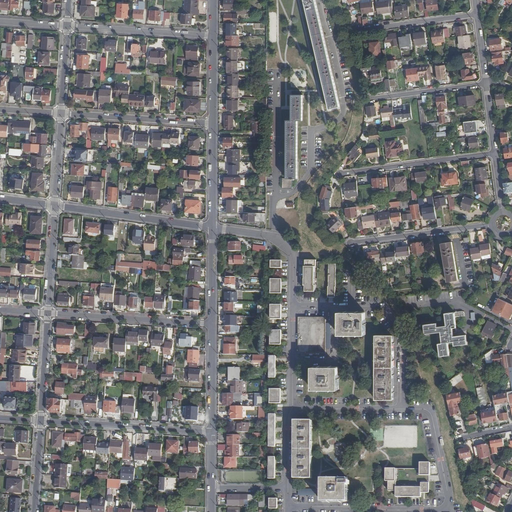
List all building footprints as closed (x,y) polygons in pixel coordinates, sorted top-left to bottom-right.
[(9,11),(9,10),(10,1),(9,0),(0,0),(0,7),(5,8),(5,10),(9,11)] [(10,1),(9,10),(14,10),(14,8),(19,8),(19,1),(18,0),(13,0),(14,1),(10,1)] [(192,14),(199,15),(199,10),(196,10),(197,1),(192,0),(191,0),(185,0),(184,9),(186,9),(186,14),(192,14)] [(233,9),(233,0),(225,0),(225,9),(233,9)] [(304,0),(330,109),(340,107),(315,0),(304,0)] [(361,1),(361,2),(362,12),(375,11),(373,0),(361,1)] [(394,12),(392,0),(377,2),(378,14),(394,12)] [(437,0),(430,0),(428,0),(429,10),(439,9),(437,0)] [(134,18),(143,19),(144,10),(144,2),(139,2),(139,5),(139,10),(134,10),(134,18)] [(44,13),(54,13),(55,3),(54,3),(44,3),(44,4),(44,13)] [(118,17),(127,17),(128,5),(119,5),(118,17)] [(82,6),(81,6),(81,16),(95,17),(95,7),(91,6),(82,6)] [(397,17),(410,16),(409,10),(403,10),(403,7),(396,7),(397,17)] [(151,20),(163,21),(163,20),(164,12),(152,11),(151,20)] [(191,19),(192,14),(186,14),(183,14),(182,24),(194,25),(194,19),(191,19)] [(234,23),(234,14),(225,14),(225,22),(229,22),(230,23),(234,23)] [(230,23),(227,24),(227,36),(236,36),(236,24),(234,23),(230,23)] [(460,36),(468,35),(466,25),(456,27),(458,36),(460,36)] [(444,33),(444,29),(432,30),(434,41),(445,40),(445,38),(444,33)] [(419,32),(414,33),(416,44),(430,42),(429,31),(422,32),(422,33),(419,33),(419,32)] [(13,36),(13,33),(7,33),(7,42),(7,44),(2,43),(2,50),(3,50),(6,50),(6,51),(12,51),(13,46),(13,36)] [(407,36),(400,37),(401,51),(412,49),(411,46),(413,46),(411,33),(407,34),(407,36)] [(392,42),(397,41),(397,34),(389,35),(389,37),(384,38),(385,42),(392,42)] [(472,47),(470,35),(468,35),(460,36),(461,48),(472,47)] [(26,37),(13,36),(13,46),(25,47),(26,37)] [(43,49),(53,50),(54,37),(44,36),(43,49)] [(236,36),(227,36),(227,45),(238,45),(239,36),(236,36)] [(78,39),(77,49),(86,49),(87,39),(78,39)] [(503,48),(502,39),(491,40),(492,49),(503,48)] [(117,52),(118,41),(109,40),(109,42),(106,42),(106,51),(117,52)] [(382,54),(380,42),(371,43),(372,55),(382,54)] [(188,46),(187,60),(197,61),(198,49),(195,48),(195,47),(188,46)] [(238,49),(227,49),(227,61),(228,61),(238,61),(238,49)] [(503,51),(493,52),(494,61),(496,61),(497,63),(504,63),(503,51)] [(39,64),(49,65),(50,53),(40,52),(39,64)] [(101,67),(102,54),(98,53),(97,66),(91,65),(91,72),(93,72),(101,72),(101,67)] [(165,53),(159,53),(151,53),(150,62),(155,63),(155,61),(160,61),(160,63),(165,63),(165,53)] [(466,67),(472,66),(471,63),(475,63),(474,53),(465,54),(466,67)] [(79,55),(78,68),(88,68),(89,56),(79,55)] [(455,56),(447,57),(448,59),(448,62),(449,66),(449,67),(452,67),(452,62),(456,62),(455,56)] [(402,59),(388,61),(389,69),(397,68),(397,66),(399,65),(399,64),(403,63),(402,59)] [(228,61),(227,74),(228,74),(239,74),(239,61),(238,61),(228,61)] [(199,75),(200,68),(200,64),(189,63),(189,75),(199,76),(199,75)] [(371,63),(361,64),(362,72),(366,72),(372,71),(371,63)] [(128,74),(130,74),(131,72),(131,70),(126,69),(127,65),(116,64),(116,73),(117,73),(128,74)] [(445,65),(437,66),(438,78),(447,77),(445,65)] [(430,66),(419,67),(419,68),(420,76),(425,75),(426,79),(432,79),(430,66)] [(26,72),(26,78),(33,79),(34,68),(27,67),(26,72)] [(375,71),(372,71),(372,78),(373,83),(383,81),(381,70),(378,70),(377,67),(375,68),(375,71)] [(151,76),(161,76),(161,74),(150,73),(150,68),(146,68),(146,73),(145,75),(147,75),(151,76)] [(409,81),(420,80),(420,76),(419,68),(408,70),(409,81)] [(471,73),(470,69),(463,70),(464,79),(474,78),(474,73),(471,73)] [(91,72),(86,72),(86,75),(78,74),(78,86),(90,87),(91,75),(101,76),(101,73),(101,72),(93,72),(91,72)] [(228,74),(228,86),(238,86),(239,86),(239,74),(228,74)] [(0,89),(0,91),(9,92),(10,77),(6,77),(6,76),(0,75),(0,89)] [(176,77),(162,76),(162,84),(176,85),(176,77)] [(189,95),(200,95),(199,82),(189,83),(189,95)] [(18,97),(22,97),(22,83),(13,83),(12,95),(18,96),(18,97)] [(238,86),(228,86),(228,99),(238,99),(238,86)] [(37,87),(36,87),(36,90),(35,90),(35,99),(42,100),(50,100),(50,91),(44,90),(44,87),(37,87)] [(116,87),(115,97),(119,97),(119,96),(123,96),(123,97),(123,102),(129,103),(130,87),(116,87)] [(94,90),(75,89),(75,98),(87,99),(87,101),(99,101),(100,91),(94,90)] [(99,101),(99,104),(104,104),(104,102),(111,102),(112,89),(100,89),(100,91),(99,101)] [(145,105),(145,106),(153,107),(153,105),(155,105),(155,97),(149,97),(149,93),(146,92),(145,94),(145,96),(145,105)] [(437,94),(438,97),(439,109),(448,108),(446,96),(446,93),(437,94)] [(505,107),(504,94),(496,95),(497,104),(498,104),(498,108),(505,107)] [(130,95),(130,105),(136,106),(136,105),(145,105),(145,96),(136,95),(130,95)] [(283,188),(292,189),(292,180),(295,180),(295,178),(297,178),(298,121),(303,121),(303,95),(292,95),(292,121),(288,121),(287,139),(287,178),(283,178),(283,188)] [(461,107),(476,105),(475,95),(459,97),(461,107)] [(228,99),(228,111),(239,111),(239,99),(238,99),(228,99)] [(186,110),(191,111),(199,111),(200,102),(186,100),(186,110)] [(374,102),(374,103),(375,105),(367,106),(369,114),(372,113),(372,116),(377,116),(376,110),(380,109),(379,102),(374,102)] [(409,119),(410,119),(408,104),(403,104),(403,109),(399,110),(399,109),(394,110),(395,119),(405,118),(405,120),(409,120),(409,119)] [(455,107),(453,108),(448,108),(439,109),(438,110),(438,115),(440,115),(441,123),(447,122),(446,114),(447,114),(446,112),(455,111),(455,107)] [(385,108),(381,109),(382,118),(389,117),(391,126),(395,125),(395,119),(394,110),(393,108),(389,108),(385,108)] [(478,123),(478,120),(465,122),(466,133),(478,132),(477,123),(478,123)] [(31,133),(31,122),(14,121),(14,123),(9,122),(9,127),(8,131),(27,133),(31,133)] [(255,133),(255,137),(266,137),(266,133),(263,133),(263,121),(255,121),(255,125),(253,125),(253,133),(255,133)] [(81,131),(87,131),(87,123),(77,123),(77,125),(72,125),(71,136),(80,136),(81,131)] [(0,136),(8,137),(8,131),(9,127),(6,127),(2,126),(0,126),(0,136)] [(437,132),(437,136),(447,136),(447,126),(440,127),(441,132),(437,132)] [(92,139),(105,140),(106,129),(93,128),(92,139)] [(120,129),(109,128),(109,139),(112,139),(120,140),(120,129)] [(502,133),(503,144),(510,143),(508,128),(497,129),(498,133),(502,133)] [(125,142),(134,142),(134,132),(126,132),(125,142)] [(159,134),(159,133),(154,132),(153,146),(163,147),(163,146),(163,143),(164,134),(159,134)] [(39,133),(31,133),(30,142),(38,143),(39,133)] [(38,143),(47,144),(47,134),(39,133),(38,143)] [(172,134),(164,134),(163,143),(171,143),(171,142),(180,143),(180,133),(172,133),(172,134)] [(149,148),(150,136),(137,135),(136,147),(149,148)] [(189,148),(199,149),(200,138),(190,137),(189,148)] [(470,138),(470,137),(458,138),(459,143),(461,143),(460,141),(470,140),(471,148),(479,147),(478,137),(470,138)] [(233,148),(233,138),(224,138),(224,148),(233,148)] [(404,151),(403,140),(386,142),(388,157),(399,156),(398,152),(404,151)] [(38,156),(46,156),(47,146),(35,145),(35,144),(30,144),(30,151),(34,151),(39,152),(38,156)] [(361,148),(357,144),(349,155),(356,161),(362,154),(359,150),(361,148)] [(380,156),(379,148),(367,149),(368,158),(380,156)] [(75,157),(75,162),(93,163),(94,149),(78,149),(77,157),(75,157)] [(240,149),(228,149),(228,162),(230,162),(239,162),(240,162),(240,149)] [(199,156),(189,155),(188,165),(199,165),(199,156)] [(44,167),(45,158),(33,157),(32,166),(34,166),(34,168),(43,169),(43,167),(44,167)] [(239,162),(230,162),(229,173),(237,174),(237,169),(239,169),(239,162)] [(487,176),(486,163),(475,165),(477,177),(487,176)] [(107,167),(106,172),(111,173),(112,168),(115,168),(115,165),(114,165),(107,164),(107,167)] [(73,168),(73,175),(84,176),(84,165),(74,165),(73,168)] [(181,178),(201,179),(201,171),(182,170),(181,178)] [(429,181),(427,172),(413,174),(414,183),(429,181)] [(42,185),(43,182),(43,174),(34,173),(33,190),(44,191),(44,185),(42,185)] [(459,183),(457,173),(444,174),(444,180),(443,180),(443,185),(459,183)] [(388,186),(387,176),(382,176),(382,178),(374,178),(374,181),(372,181),(373,186),(374,186),(375,187),(388,186)] [(408,192),(406,177),(390,178),(392,191),(402,190),(402,193),(408,192)] [(23,187),(27,187),(27,181),(10,178),(9,187),(21,188),(23,188),(23,187)] [(241,178),(225,178),(225,187),(233,187),(241,187),(241,178)] [(92,198),(101,199),(101,190),(102,190),(102,182),(88,181),(87,189),(92,189),(92,198)] [(195,189),(196,181),(185,181),(185,186),(186,188),(195,189)] [(359,196),(358,183),(345,184),(346,197),(359,196)] [(489,196),(489,192),(487,192),(487,189),(486,183),(476,184),(478,194),(482,193),(482,197),(489,196)] [(331,187),(325,185),(321,197),(322,197),(322,209),(329,209),(330,200),(332,192),(331,192),(332,189),(331,187)] [(85,187),(73,186),(72,192),(71,192),(71,194),(72,194),(72,197),(84,197),(85,187)] [(109,203),(117,204),(118,187),(110,186),(109,203)] [(225,187),(224,187),(224,197),(233,197),(233,187),(225,187)] [(147,188),(146,200),(159,201),(160,191),(160,189),(147,188)] [(136,205),(136,206),(144,207),(145,197),(140,196),(140,193),(133,193),(133,195),(132,204),(136,205)] [(124,194),(123,204),(127,204),(132,204),(133,195),(124,194)] [(448,195),(436,196),(438,206),(442,205),(447,204),(446,198),(449,198),(448,195)] [(390,202),(390,199),(381,200),(380,196),(370,197),(371,205),(374,204),(381,204),(388,203),(390,202)] [(470,211),(474,200),(465,197),(461,207),(470,211)] [(163,200),(162,209),(169,210),(172,210),(173,201),(163,200)] [(190,214),(201,215),(202,206),(201,206),(201,201),(187,200),(187,212),(190,212),(190,214)] [(238,200),(228,200),(228,212),(238,213),(238,200)] [(412,219),(421,218),(419,204),(410,205),(411,210),(412,219)] [(358,207),(346,208),(348,218),(359,216),(358,209),(361,209),(361,206),(360,206),(358,207)] [(437,218),(435,208),(431,209),(431,208),(423,209),(425,220),(432,219),(432,218),(437,218)] [(405,220),(412,219),(411,210),(406,211),(406,214),(404,215),(405,220)] [(20,224),(21,214),(16,213),(16,215),(10,214),(10,215),(6,215),(5,227),(8,227),(9,223),(20,224)] [(256,222),(266,222),(266,213),(261,213),(245,213),(245,221),(256,221),(256,222)] [(402,220),(401,213),(392,214),(393,221),(402,220)] [(362,216),(363,222),(363,228),(377,226),(376,216),(375,215),(362,216)] [(384,227),(392,226),(390,215),(383,216),(384,227)] [(333,216),(324,224),(331,231),(340,223),(333,216)] [(377,226),(377,228),(384,227),(383,216),(376,216),(377,226)] [(41,233),(41,226),(40,225),(41,218),(32,217),(31,233),(41,233)] [(72,235),(73,221),(65,220),(65,234),(72,235)] [(99,234),(100,225),(88,224),(87,232),(99,234)] [(115,227),(105,226),(105,235),(114,235),(115,227)] [(145,238),(145,232),(134,232),(134,243),(145,244),(145,238)] [(193,246),(193,237),(183,236),(182,245),(193,246)] [(155,239),(145,238),(145,244),(144,250),(154,251),(155,239)] [(28,250),(40,251),(40,241),(29,240),(28,250)] [(229,243),(229,251),(241,251),(240,243),(229,243)] [(423,252),(421,243),(411,244),(413,254),(423,252)] [(484,243),(480,244),(480,247),(481,254),(492,253),(490,244),(484,244),(484,243)] [(458,283),(452,244),(442,245),(448,284),(458,283)] [(70,255),(74,255),(79,256),(79,245),(72,245),(72,247),(70,247),(70,255)] [(395,247),(395,252),(396,257),(411,255),(409,247),(407,247),(407,246),(395,247)] [(471,247),(472,259),(482,257),(481,254),(480,247),(474,248),(474,247),(471,247)] [(190,253),(190,249),(183,248),(183,250),(175,249),(175,248),(172,248),(171,254),(174,254),(174,264),(182,265),(183,255),(185,255),(186,253),(190,253)] [(40,260),(40,251),(28,250),(27,250),(27,254),(32,255),(31,260),(40,260)] [(381,254),(382,263),(396,261),(396,259),(396,257),(395,252),(381,254)] [(74,255),(73,269),(83,269),(84,256),(79,256),(74,255)] [(306,285),(306,291),(330,291),(330,297),(337,297),(337,286),(338,264),(331,263),(331,262),(317,262),(317,259),(306,259),(306,266),(306,278),(305,278),(305,285),(306,285)] [(33,274),(34,265),(21,263),(20,274),(33,274)] [(503,268),(493,264),(493,266),(494,272),(494,276),(495,279),(495,281),(500,281),(502,275),(500,274),(503,268)] [(0,275),(11,276),(11,269),(0,267),(0,275)] [(199,281),(200,268),(193,267),(191,267),(190,280),(199,281)] [(508,275),(504,272),(502,275),(500,281),(503,282),(506,277),(507,278),(508,275)] [(234,277),(226,277),(226,286),(235,286),(236,277),(234,277)] [(283,279),(272,279),(272,294),(283,294),(283,292),(282,292),(282,287),(283,287),(283,286),(282,286),(282,281),(283,281),(283,279)] [(21,291),(20,295),(24,296),(24,299),(36,300),(37,290),(25,289),(25,286),(21,285),(21,291)] [(190,301),(198,301),(199,289),(189,288),(189,298),(188,300),(190,301)] [(0,296),(20,298),(20,295),(21,291),(14,290),(5,290),(0,289),(0,296)] [(507,297),(497,292),(498,298),(505,301),(507,297)] [(226,293),(226,303),(234,303),(237,303),(237,293),(226,293)] [(126,297),(116,296),(116,305),(122,306),(122,308),(126,308),(126,297)] [(138,303),(140,303),(141,296),(138,296),(138,299),(128,298),(127,303),(130,303),(130,307),(137,307),(138,303)] [(154,307),(154,308),(165,308),(165,297),(161,297),(155,296),(155,299),(154,307)] [(93,306),(94,297),(85,297),(84,305),(93,306)] [(145,307),(154,307),(155,299),(146,298),(145,307)] [(511,315),(511,305),(499,299),(493,312),(510,320),(511,315)] [(198,311),(199,301),(198,301),(190,301),(190,306),(190,310),(198,311)] [(234,303),(226,303),(226,311),(234,311),(234,303)] [(283,305),(272,305),(272,319),(283,319),(283,318),(282,318),(282,313),(283,313),(283,311),(282,311),(282,306),(283,306),(283,305)] [(465,317),(464,313),(463,312),(462,312),(454,313),(444,314),(446,326),(437,327),(436,324),(424,325),(424,334),(440,333),(441,344),(438,344),(439,357),(448,356),(447,343),(453,342),(453,346),(466,345),(465,335),(453,336),(452,333),(452,326),(455,325),(454,318),(460,317),(463,317),(465,317)] [(364,335),(365,313),(339,313),(339,335),(364,335)] [(226,316),(226,328),(239,328),(239,326),(237,326),(237,316),(226,316)] [(325,353),(325,319),(298,320),(299,353),(325,353)] [(494,334),(493,333),(496,325),(488,321),(480,337),(477,343),(484,346),(489,337),(492,338),(494,334)] [(33,334),(35,334),(36,323),(25,323),(24,334),(33,334)] [(74,333),(74,327),(66,326),(66,324),(59,324),(59,328),(59,334),(66,334),(66,333),(74,333)] [(148,330),(140,330),(140,331),(140,333),(139,341),(148,341),(148,330)] [(272,345),(283,345),(283,344),(282,344),(282,338),(283,338),(283,337),(282,337),(282,332),(283,332),(283,331),(272,331),(272,345)] [(139,343),(139,341),(140,333),(127,332),(127,340),(127,342),(139,343)] [(33,334),(24,334),(18,333),(18,345),(32,345),(33,334)] [(108,348),(109,335),(105,335),(104,339),(100,339),(100,337),(95,337),(94,352),(100,352),(100,348),(108,348)] [(165,342),(165,336),(152,335),(152,346),(164,346),(165,342)] [(393,399),(393,336),(376,336),(375,399),(393,399)] [(191,346),(192,338),(186,338),(186,340),(181,340),(181,346),(191,346)] [(127,340),(114,339),(113,351),(126,352),(127,345),(127,342),(127,340)] [(71,340),(59,340),(59,351),(70,352),(71,340)] [(164,346),(164,356),(166,356),(166,354),(171,354),(172,350),(173,341),(169,341),(169,343),(165,342),(164,346)] [(225,341),(225,354),(235,355),(235,341),(225,341)] [(26,355),(26,350),(14,349),(14,361),(24,362),(24,355),(26,355)] [(198,363),(199,351),(189,351),(189,363),(197,363),(198,363)] [(511,381),(506,354),(492,356),(491,357),(493,363),(502,362),(503,371),(504,371),(505,382),(511,381)] [(253,363),(259,363),(260,363),(260,367),(264,367),(264,356),(253,356),(253,363)] [(77,370),(77,365),(63,364),(63,373),(73,374),(73,378),(77,378),(77,374),(82,375),(82,370),(77,370)] [(20,374),(21,365),(12,365),(10,380),(19,381),(20,374)] [(229,367),(229,380),(239,380),(239,368),(229,367)] [(338,389),(338,367),(312,367),(312,389),(338,389)] [(199,380),(200,370),(197,370),(190,369),(190,374),(187,374),(186,380),(199,380)] [(167,375),(162,375),(162,378),(162,380),(166,380),(166,383),(169,383),(170,381),(174,381),(175,376),(172,375),(167,375)] [(7,389),(10,389),(19,390),(28,391),(28,382),(19,381),(10,380),(7,380),(7,389)] [(231,384),(231,393),(233,393),(241,393),(242,393),(242,380),(239,380),(229,380),(228,380),(228,384),(231,384)] [(179,395),(179,388),(174,387),(173,393),(175,393),(175,398),(179,398),(179,400),(182,400),(182,395),(179,395)] [(482,387),(476,389),(478,399),(480,406),(486,405),(482,387)] [(152,397),(152,402),(157,403),(158,389),(150,389),(149,396),(152,397)] [(272,389),(272,403),(283,403),(283,402),(282,402),(282,397),(283,397),(283,396),(282,396),(282,390),(283,390),(283,389),(272,389)] [(265,407),(265,394),(255,394),(255,407),(259,407),(265,407)] [(237,405),(237,401),(233,400),(233,395),(223,395),(223,405),(237,405)] [(5,396),(4,407),(18,407),(18,397),(5,396)] [(85,408),(84,413),(91,414),(91,410),(97,411),(98,398),(85,397),(85,401),(85,408)] [(456,397),(447,399),(451,416),(460,414),(458,405),(458,406),(456,397)] [(61,399),(48,399),(48,410),(49,412),(60,412),(61,399)] [(71,407),(85,408),(85,401),(71,400),(71,407)] [(123,400),(122,412),(134,413),(135,400),(128,400),(123,400)] [(119,412),(119,406),(116,406),(116,402),(105,402),(104,411),(119,412)] [(231,415),(231,419),(243,419),(243,406),(231,406),(231,411),(230,410),(230,415),(231,415)] [(499,421),(497,414),(496,409),(490,411),(491,417),(488,418),(489,423),(499,421)] [(499,421),(509,419),(507,412),(497,414),(499,421)] [(477,424),(475,415),(467,417),(469,425),(477,424)] [(311,478),(311,421),(295,421),(294,478),(311,478)] [(237,423),(237,432),(249,432),(249,423),(237,423)] [(16,443),(27,444),(28,431),(17,431),(16,443)] [(65,440),(65,434),(63,434),(63,433),(54,433),(53,446),(62,447),(62,440),(65,440)] [(84,442),(85,438),(85,435),(81,435),(81,434),(81,433),(75,433),(75,435),(69,434),(68,441),(84,442)] [(127,436),(124,436),(124,443),(123,453),(123,459),(132,460),(132,456),(128,456),(129,446),(130,446),(131,443),(129,442),(129,440),(127,440),(127,436)] [(228,436),(228,445),(238,445),(239,445),(239,436),(228,436)] [(97,443),(97,439),(85,438),(84,442),(84,449),(93,449),(93,448),(97,448),(97,443)] [(498,453),(496,448),(504,446),(503,440),(495,442),(495,441),(494,439),(490,440),(491,448),(492,448),(493,454),(498,453)] [(178,452),(178,442),(168,441),(168,452),(178,452)] [(1,442),(0,442),(0,450),(5,450),(5,454),(16,455),(16,444),(5,444),(5,442),(1,442)] [(123,453),(124,443),(111,442),(111,443),(110,452),(123,453)] [(198,442),(184,442),(184,452),(198,453),(198,442)] [(104,444),(97,443),(97,448),(96,453),(110,454),(110,452),(111,443),(107,443),(107,444),(104,444)] [(161,456),(162,445),(149,444),(149,449),(149,455),(161,456)] [(225,452),(225,457),(226,457),(236,457),(238,457),(238,445),(228,445),(228,450),(228,453),(225,452)] [(487,445),(474,447),(476,454),(486,452),(487,454),(490,453),(489,449),(488,449),(487,445)] [(149,449),(136,448),(135,459),(148,460),(149,455),(149,449)] [(470,448),(459,450),(461,459),(471,457),(470,448)] [(236,457),(226,457),(226,467),(236,467),(236,457)] [(18,465),(26,466),(26,461),(9,460),(8,473),(18,473),(18,465)] [(57,464),(56,476),(57,476),(67,476),(71,477),(71,465),(57,464)] [(421,470),(387,470),(388,483),(391,483),(391,490),(398,489),(398,496),(424,495),(424,491),(431,491),(431,477),(432,477),(432,464),(421,464),(421,470)] [(510,482),(511,478),(511,471),(509,470),(500,466),(496,474),(503,477),(503,478),(510,482)] [(127,470),(127,480),(129,481),(134,481),(135,469),(127,468),(127,470)] [(192,469),(181,468),(180,478),(187,478),(188,473),(192,473),(192,469)] [(197,479),(197,469),(192,469),(192,473),(188,473),(187,478),(197,479)] [(56,484),(55,483),(55,488),(66,488),(67,476),(57,476),(56,484)] [(82,486),(82,487),(89,488),(90,483),(94,483),(94,478),(82,477),(82,483),(82,486)] [(160,483),(159,487),(159,491),(165,491),(166,487),(167,486),(168,485),(168,484),(167,483),(166,482),(166,478),(160,478),(160,483)] [(121,480),(108,479),(108,487),(121,488),(121,483),(121,480)] [(348,481),(348,479),(322,479),(322,501),(348,501),(348,484),(349,484),(349,481),(348,481)] [(22,492),(23,481),(8,480),(8,491),(22,492)] [(497,482),(492,493),(502,498),(507,487),(506,487),(497,482)] [(81,493),(72,492),(72,497),(74,498),(75,499),(75,500),(81,501),(81,493)] [(502,498),(492,493),(488,501),(498,506),(502,498)] [(239,495),(228,495),(228,498),(228,506),(234,506),(234,502),(239,502),(239,495)] [(20,503),(21,499),(11,498),(10,511),(20,511),(20,506),(19,506),(19,503),(20,503)] [(486,506),(471,498),(472,501),(475,507),(483,511),(486,506)] [(279,505),(279,499),(272,499),(272,509),(280,509),(280,505),(279,505)] [(92,511),(105,511),(107,501),(93,500),(93,504),(92,511)] [(65,511),(76,511),(77,503),(66,502),(65,511)]
